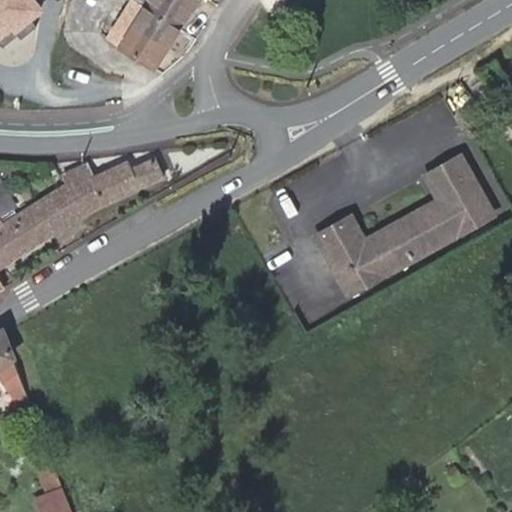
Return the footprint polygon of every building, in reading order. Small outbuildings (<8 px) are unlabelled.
[(50,9),(42,0),(0,0),(0,39),(13,29),(17,34),(50,9)] [(188,11),(191,13),(199,0),(133,0),(130,5),(107,41),(154,71),(160,62),(156,60),(173,33),(188,11)] [(492,214),(490,209),(460,154),(430,170),(425,172),(439,197),(363,238),(350,214),(316,232),(348,291),(492,214)] [(45,197),(34,205),(52,235),(93,210),(164,177),(156,158),(132,169),(128,162),(94,177),(87,163),(61,176),(64,185),(45,197)] [(19,163),(0,161),(0,174),(18,175),(19,163)] [(0,178),(0,217),(0,218),(16,207),(0,178)] [(0,269),(52,235),(34,205),(5,225),(0,218),(0,217),(0,269)] [(0,372),(20,404),(27,399),(3,334),(0,329),(0,328),(0,372)] [(453,465),(445,470),(452,480),(460,474),(453,465)] [(47,493),(59,488),(61,487),(53,466),(39,472),(47,493)] [(68,511),(59,488),(47,493),(36,498),(40,511),(68,511)]
